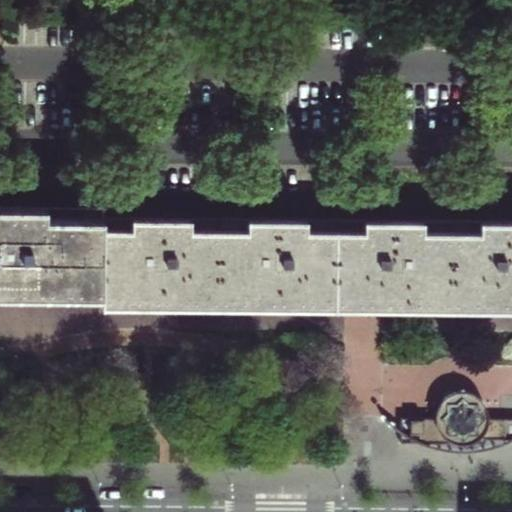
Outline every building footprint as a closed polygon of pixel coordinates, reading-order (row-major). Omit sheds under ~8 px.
[(41,286),(101,286),(102,217),(102,206),(0,205),(0,278),(41,278),(41,286)] [(101,286),(187,287),(187,297),(246,297),(246,287),(302,287),(302,298),(363,298),(363,288),(511,288),(511,219),(102,217),(101,286)] [(0,294),(101,295),(101,286),(41,286),(41,278),(0,278),(0,294)] [(187,297),(187,287),(101,286),(101,295),(101,307),(344,309),(511,309),(511,288),(363,288),(363,298),(302,298),(302,287),(246,287),(246,297),(187,297)] [(442,418),(400,417),(400,442),(458,443),(484,443),(484,439),(511,439),(511,418),(481,418),(481,412),(481,401),(478,398),(475,395),(468,392),(459,392),(454,393),(450,394),(445,397),(442,401),(442,413),(442,418)]
